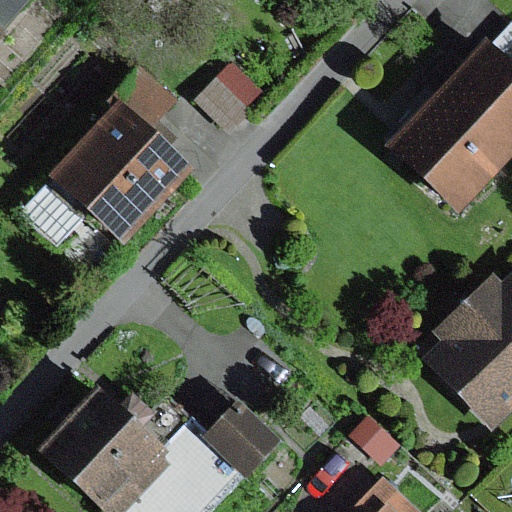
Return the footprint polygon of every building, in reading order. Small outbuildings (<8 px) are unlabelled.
[(0,0),(0,35),(30,0),(0,0)] [(511,29),(508,26),(484,52),(511,77),(511,29)] [(480,48),(381,155),(451,219),(511,153),(511,77),(484,52),(480,48)] [(227,64),(192,103),(228,136),(264,97),(227,64)] [(140,76),(110,110),(144,139),(173,105),(140,76)] [(110,110),(42,190),(121,257),(190,177),(144,139),(110,110)] [(511,409),(511,275),(501,286),(490,275),(419,343),(429,353),(418,363),(482,430),(487,434),(511,409)] [(158,392),(126,425),(169,466),(124,511),(215,511),(242,484),(198,443),(205,436),(158,392)] [(95,395),(35,458),(91,511),(124,511),(169,466),(126,425),(95,395)] [(205,436),(198,443),(242,484),(279,446),(235,405),(205,436)] [(366,419),(348,439),(379,467),(397,447),(366,419)] [(410,511),(377,481),(348,511),(410,511)]
